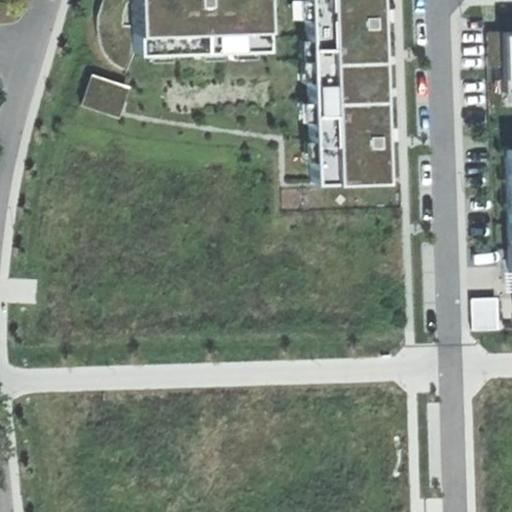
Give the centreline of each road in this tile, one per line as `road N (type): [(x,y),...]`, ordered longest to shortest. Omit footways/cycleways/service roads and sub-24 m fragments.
road 1 (residential): [(446,360),(0,379)]
road 2 (residential): [(446,360),(434,0)]
road 3 (residential): [(446,360),(451,511)]
road 4 (residential): [(31,33),(0,160)]
